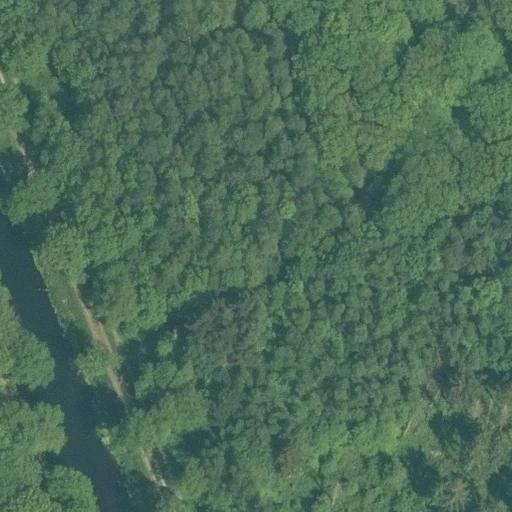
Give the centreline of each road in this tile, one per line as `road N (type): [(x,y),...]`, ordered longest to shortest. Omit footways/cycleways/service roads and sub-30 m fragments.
road 1 (track): [(115,362),(0,75)]
road 2 (track): [(175,511),(115,362)]
